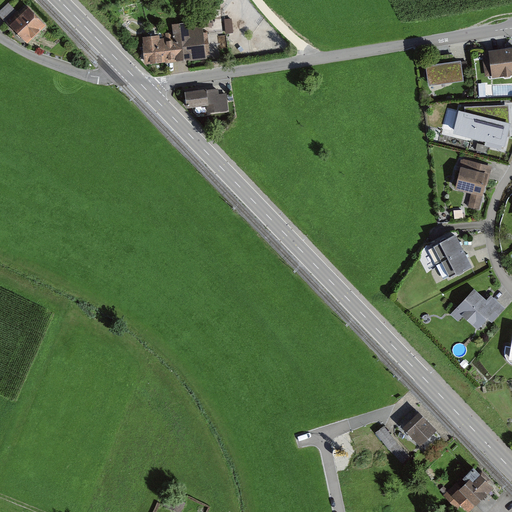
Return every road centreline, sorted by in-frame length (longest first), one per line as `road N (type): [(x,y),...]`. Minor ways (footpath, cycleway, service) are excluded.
road 1 (primary): [(146,90),(511,470)]
road 2 (residential): [(511,26),(146,90)]
road 3 (unclassified): [(125,68),(91,77),(0,37)]
road 4 (residential): [(511,173),(497,195),(490,232),(496,266),(511,289)]
